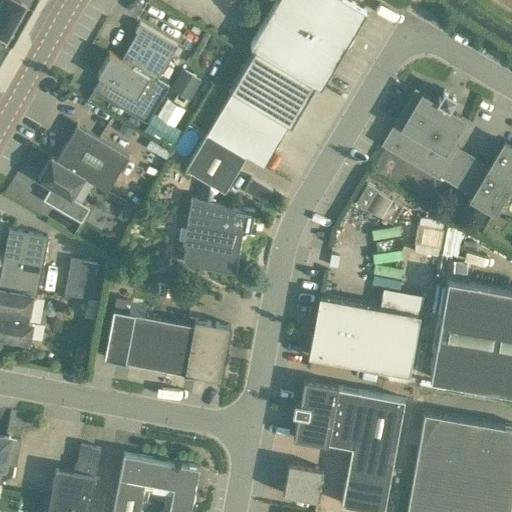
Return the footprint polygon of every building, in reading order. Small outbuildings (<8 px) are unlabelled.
[(15,0),(0,0),(0,1),(0,37),(6,41),(25,5),(15,0)] [(231,89),(206,132),(245,155),(263,166),(288,123),(290,124),(314,82),(319,85),(365,9),(350,0),(275,0),(249,43),(254,46),(229,88),(231,89)] [(118,57),(148,75),(155,80),(157,76),(177,44),(139,22),(118,57)] [(100,75),(93,88),(106,95),(146,119),(168,82),(157,76),(155,80),(148,75),(118,57),(110,52),(97,73),(100,75)] [(201,80),(182,69),(172,86),(191,98),(201,80)] [(454,184),(470,158),(453,147),(469,120),(447,108),(454,96),(443,89),(436,101),(415,88),(383,142),(437,174),(454,184)] [(161,94),(145,130),(170,142),(177,126),(174,124),(183,104),(161,94)] [(49,155),(97,184),(106,189),(127,154),(76,124),(55,158),(50,155),(49,155)] [(190,195),(183,237),(190,247),(185,251),(183,257),(187,263),(194,264),(199,260),(200,258),(236,265),(242,234),(246,231),(249,231),(254,208),(214,200),(216,188),(224,191),(245,155),(206,132),(184,168),(202,179),(198,197),(190,195)] [(470,158),(454,184),(471,194),(470,197),(492,210),(507,185),(511,187),(511,145),(503,141),(487,168),(470,158)] [(97,184),(49,155),(37,177),(58,189),(49,203),(80,221),(88,207),(70,196),(82,175),(97,184)] [(272,188),(250,176),(243,188),(264,201),(272,188)] [(365,183),(354,202),(390,223),(401,205),(365,183)] [(134,207),(125,202),(117,216),(125,221),(134,207)] [(0,267),(0,280),(37,288),(47,235),(8,227),(0,267)] [(63,293),(85,297),(89,297),(95,262),(70,257),(63,293)] [(511,391),(511,287),(447,276),(429,377),(511,391)] [(37,288),(0,280),(0,335),(28,341),(32,321),(27,320),(32,294),(36,295),(37,288)] [(423,294),(382,286),(378,305),(318,294),(317,299),(322,300),(313,350),(308,349),(307,354),(408,373),(420,312),(423,294)] [(219,305),(221,294),(197,289),(195,300),(219,305)] [(112,307),(103,356),(130,361),(221,378),(231,325),(194,318),(193,322),(144,313),(145,304),(129,301),(127,310),(112,307)] [(297,412),(293,437),(326,443),(327,440),(337,385),(337,384),(303,378),(299,402),(295,402),(293,411),(297,412)] [(327,440),(351,444),(393,452),(403,397),(337,385),(327,440)] [(508,511),(511,490),(511,424),(423,409),(405,511),(508,511)] [(0,474),(3,461),(15,463),(17,455),(4,452),(8,435),(0,433),(0,474)] [(87,511),(100,446),(80,443),(75,470),(55,467),(46,511),(87,511)] [(393,452),(351,444),(340,502),(383,510),(393,452)] [(189,511),(198,465),(124,451),(119,475),(112,511),(189,511)] [(316,498),(322,467),(288,461),(283,492),(316,498)]
